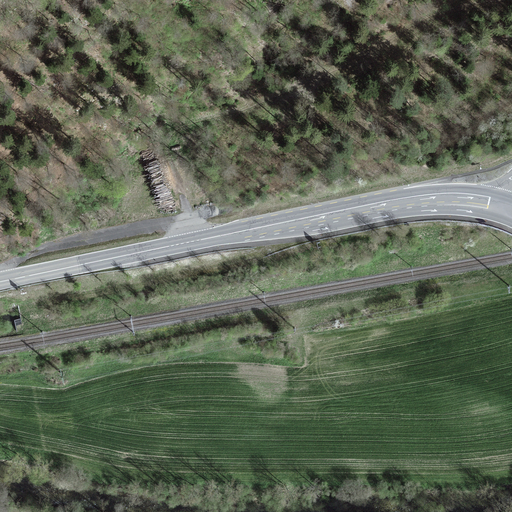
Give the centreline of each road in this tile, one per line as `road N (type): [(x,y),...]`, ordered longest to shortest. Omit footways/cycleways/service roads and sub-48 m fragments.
road 1 (primary): [(469,197),(384,204),(0,281)]
road 2 (track): [(511,2),(446,12),(352,63),(178,129),(165,151),(186,221)]
